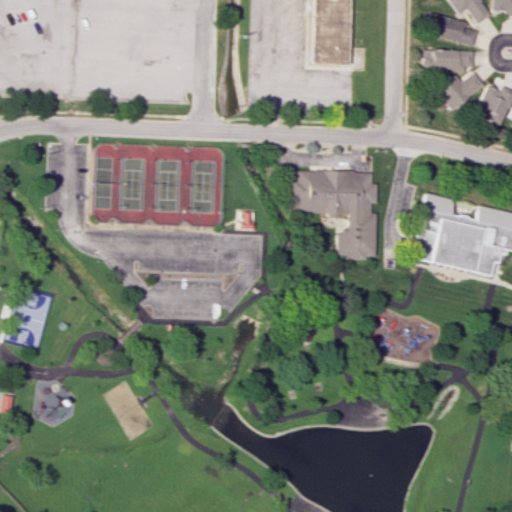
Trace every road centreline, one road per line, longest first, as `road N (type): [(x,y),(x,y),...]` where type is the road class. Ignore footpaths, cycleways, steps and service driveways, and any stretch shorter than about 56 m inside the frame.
road 1 (residential): [(0,129),(30,123),(393,137),(511,161)]
road 2 (residential): [(393,137),(398,0)]
